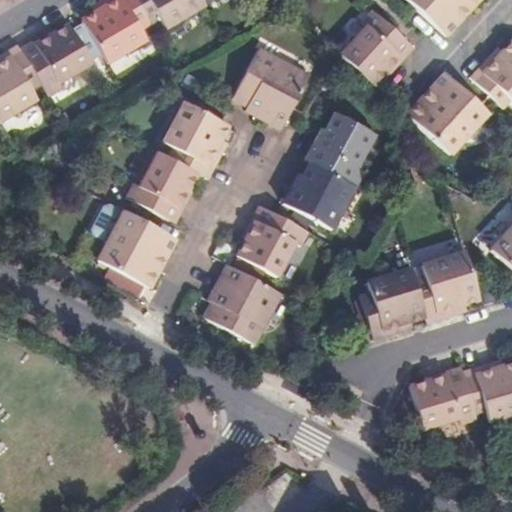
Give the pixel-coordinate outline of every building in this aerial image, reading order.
[(77,27),(101,70),(142,47),(137,39),(146,34),(126,0),(110,0),(100,6),(99,5),(85,13),(89,20),(77,27)] [(126,0),(146,34),(157,28),(161,35),(202,13),(195,0),(126,0)] [(403,0),(403,1),(413,11),(446,41),(455,30),(467,16),(483,0),(482,0),(403,0)] [(339,60),(372,92),(385,77),(388,79),(397,70),(411,54),(370,16),(358,29),(363,34),(339,60)] [(14,53),(35,90),(43,104),(60,94),(56,89),(87,72),(61,27),(59,28),(56,24),(41,33),(44,38),(30,46),(29,44),(21,49),(14,53)] [(465,82),(493,107),(502,115),(510,106),(511,108),(511,45),(500,58),(493,52),(479,67),(465,82)] [(0,123),(31,106),(25,96),(35,90),(14,53),(13,50),(0,56),(0,123)] [(253,116),(251,120),(260,124),(276,132),(288,111),(305,81),(256,55),(230,104),(253,116)] [(443,159),(484,117),(442,79),(417,106),(402,120),(443,159)] [(194,177),(205,183),(215,164),(224,148),(217,144),(225,130),(181,107),(158,146),(168,151),(163,160),(194,177)] [(331,178),(358,189),(363,176),(357,174),(376,138),(333,116),(322,136),(318,134),(310,150),(306,160),(304,164),(306,166),(331,178)] [(120,200),(172,228),(179,216),(188,198),(184,195),(194,177),(163,160),(154,155),(134,191),(128,188),(120,200)] [(293,188),(290,192),(288,198),(282,209),(292,215),(309,223),(331,178),(306,166),(304,164),(298,178),(296,185),(293,188)] [(358,189),(331,178),(309,223),(334,235),(352,201),(355,195),(358,189)] [(244,232),(240,241),(243,242),(234,260),(272,280),(289,246),(297,250),(303,235),(297,232),(267,215),(256,211),(244,232)] [(156,273),(157,274),(161,266),(174,243),(123,215),(95,266),(145,292),(156,273)] [(511,229),(487,256),(511,278),(511,229)] [(421,321),(423,328),(442,322),(466,315),(464,308),(475,305),(462,258),(422,268),(424,278),(409,282),(421,321)] [(221,332),(241,342),(266,293),(224,270),(211,293),(205,305),(208,307),(201,321),(221,332)] [(360,297),(373,343),(412,331),(410,324),(421,321),(409,282),(406,272),(367,284),(370,294),(360,297)] [(266,293),(241,342),(252,347),(277,299),(266,293)] [(485,429),(511,421),(511,368),(503,371),(501,364),(459,377),(472,421),(481,418),(485,429)] [(457,430),(474,426),(472,421),(459,377),(457,371),(425,381),(426,386),(408,391),(420,432),(454,422),(457,430)] [(236,509),(237,511),(272,511),(274,510),(260,491),(236,509)]
